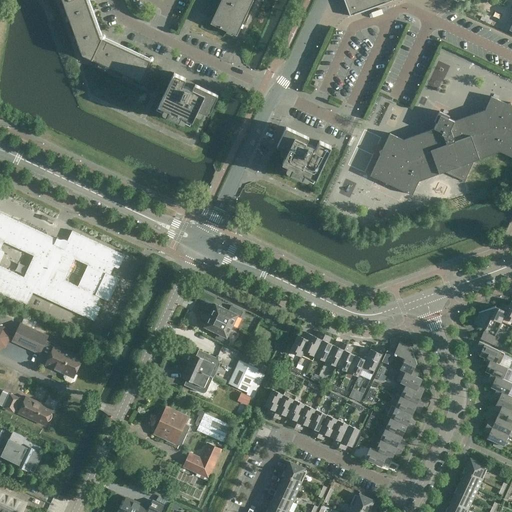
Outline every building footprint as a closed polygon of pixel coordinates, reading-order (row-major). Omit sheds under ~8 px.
[(62,0),(66,10),(63,12),(66,21),(70,20),(75,35),(72,36),(75,46),(79,45),(82,55),(99,63),(98,66),(107,70),(109,67),(124,74),(122,77),(131,82),(133,78),(140,82),(141,82),(151,59),(103,36),(89,0),(62,0)] [(221,0),(211,23),(227,31),(226,32),(232,35),(233,34),(237,36),(253,0),(221,0)] [(344,0),(346,5),(347,4),(350,14),(349,14),(350,16),(394,0),(344,0)] [(511,0),(456,0),(458,1),(457,0),(511,0),(511,23),(509,30),(511,31),(511,0)] [(174,73),(159,105),(170,110),(167,116),(179,121),(182,116),(193,121),(198,109),(209,114),(219,93),(193,82),(191,85),(188,83),(185,81),(186,78),(174,73)] [(419,181),(424,179),(444,172),(465,181),(474,161),(500,151),(511,157),(511,105),(511,106),(511,103),(507,104),(491,96),(485,110),(449,123),(447,122),(450,116),(439,111),(434,121),(440,124),(439,127),(404,140),(390,133),(382,149),(379,151),(380,154),(370,175),(383,181),(382,183),(389,186),(389,184),(412,195),(419,181)] [(305,173),(316,178),(331,146),(319,140),(318,144),(314,142),(310,141),(312,137),(287,125),(277,146),(288,151),(282,163),(293,168),(290,173),(303,179),(305,173)] [(118,268),(125,255),(72,230),(64,248),(56,244),(58,240),(0,212),(0,292),(27,305),(33,292),(94,320),(100,307),(96,305),(100,297),(109,301),(119,279),(110,275),(114,266),(118,268)] [(511,301),(509,306),(502,321),(511,325),(511,301)] [(509,306),(502,303),(500,309),(495,307),(496,306),(495,306),(478,312),(479,312),(479,313),(474,323),(486,329),(487,327),(486,326),(491,317),(502,323),(502,321),(509,306)] [(240,317),(243,311),(231,305),(228,311),(216,304),(211,315),(209,314),(232,326),(237,315),(240,317)] [(226,336),(232,326),(209,314),(209,315),(210,316),(205,326),(218,332),(215,338),(226,343),(229,337),(226,336)] [(56,369),(65,373),(62,379),(73,384),(78,375),(75,374),(82,358),(55,345),(54,347),(50,344),(51,342),(46,340),(48,335),(21,323),(12,341),(39,354),(40,353),(49,357),(47,363),(53,366),(53,364),(58,366),(56,369)] [(0,347),(6,347),(11,336),(4,327),(0,326),(0,347)] [(304,351),(311,334),(306,332),(304,333),(302,338),(300,337),(301,336),(298,335),(290,351),(302,356),(304,351)] [(315,356),(325,334),(320,332),(318,333),(316,337),(314,337),(314,336),(311,334),(304,351),(315,356)] [(481,338),(492,344),(495,337),(484,332),(481,338)] [(330,336),(325,334),(315,356),(326,361),(333,345),(330,343),(330,344),(328,343),(330,338),(330,336)] [(505,353),(479,341),(476,348),(481,350),(479,355),(485,358),(485,357),(499,364),(500,364),(505,353)] [(336,366),(347,344),(341,342),(340,343),(337,347),(335,347),(336,346),(333,345),(326,361),(336,366)] [(400,369),(405,372),(406,371),(416,376),(417,376),(419,371),(418,369),(414,368),(416,363),(417,363),(415,358),(413,359),(412,356),(414,355),(411,346),(410,346),(400,342),(394,354),(396,355),(396,354),(405,358),(400,369)] [(240,343),(237,349),(244,352),(247,347),(240,343)] [(352,346),(347,344),(336,366),(347,371),(355,355),(352,353),(352,354),(350,353),(352,348),(352,346)] [(370,349),(368,354),(361,369),(362,369),(373,374),(385,349),(379,346),(377,347),(375,352),(373,351),(374,350),(370,349)] [(217,358),(199,350),(197,355),(193,354),(187,365),(213,377),(219,363),(217,358)] [(387,350),(382,361),(390,364),(394,357),(391,355),(392,352),(391,353),(387,351),(387,350)] [(368,354),(363,352),(361,353),(359,358),(357,357),(358,356),(355,355),(347,371),(359,376),(362,369),(361,369),(368,354)] [(511,371),(511,369),(500,364),(499,364),(485,357),(485,358),(482,364),(487,366),(485,371),(490,374),(491,373),(501,378),(502,378),(508,381),(511,371)] [(207,391),(213,377),(187,365),(182,377),(186,379),(184,385),(203,393),(204,393),(206,392),(207,391)] [(236,366),(229,383),(248,392),(255,375),(236,366)] [(422,379),(417,376),(416,376),(406,371),(405,372),(400,382),(406,385),(422,392),(425,387),(424,385),(419,383),(420,381),(421,382),(422,379)] [(511,382),(508,381),(502,378),(501,378),(491,373),(490,374),(488,380),(493,382),(491,387),(496,390),(496,389),(507,394),(511,383),(511,382)] [(421,395),(422,392),(406,385),(401,396),(423,406),(425,401),(424,399),(419,396),(420,395),(421,395)] [(283,394),(272,389),(265,405),(268,407),(268,406),(270,407),(268,412),(268,414),(273,416),(283,394)] [(511,396),(507,394),(496,389),(496,390),(493,395),(499,398),(497,403),(511,409),(511,396)] [(294,399),(295,400),(296,396),(285,390),(283,394),(273,416),(278,418),(280,418),(283,413),(284,414),(287,416),(294,399)] [(241,392),(237,401),(247,405),(251,397),(241,392)] [(51,412),(52,409),(53,408),(26,396),(23,402),(19,400),(20,398),(10,394),(4,407),(14,412),(15,409),(20,411),(19,413),(45,425),(47,421),(49,420),(51,419),(52,417),(52,414),(51,412)] [(420,411),(423,406),(401,396),(396,406),(412,414),(413,411),(413,409),(418,411),(420,411)] [(305,404),(295,400),(294,399),(287,416),(289,417),(290,416),(292,417),(289,422),(290,424),(295,426),(305,404)] [(511,409),(497,403),(494,409),(499,411),(498,413),(497,416),(511,422),(511,409)] [(308,426),(316,410),(305,404),(295,426),(300,429),(302,428),(304,423),(306,424),(306,425),(308,426)] [(411,417),(412,414),(396,406),(391,417),(412,427),(415,422),(414,420),(409,418),(410,416),(411,417)] [(173,445),(186,416),(168,408),(156,433),(168,439),(166,442),(173,445)] [(317,436),(327,415),(316,410),(308,426),(311,427),(312,426),(313,427),(311,432),(312,434),(317,436)] [(224,442),(231,425),(204,413),(197,430),(224,442)] [(330,436),(338,420),(327,415),(317,436),(322,439),(324,438),(326,433),(328,434),(328,435),(330,436)] [(511,422),(497,416),(495,421),(491,419),(490,418),(487,424),(508,434),(511,436),(511,422)] [(410,433),(412,427),(391,417),(386,428),(402,436),(403,433),(402,433),(403,431),(408,433),(410,433)] [(339,446),(349,425),(338,420),(330,436),(333,437),(333,436),(335,437),(333,442),(334,444),(339,446)] [(508,434),(487,424),(484,431),(489,433),(487,438),(495,442),(494,444),(495,445),(500,448),(501,447),(502,445),(503,446),(508,434)] [(360,430),(349,425),(339,446),(344,449),(346,448),(348,443),(350,444),(349,445),(352,446),(360,430)] [(400,440),(402,436),(386,428),(382,426),(379,432),(383,434),(381,439),(402,449),(405,443),(400,440)] [(34,471),(39,461),(38,461),(41,454),(42,455),(42,454),(42,453),(43,452),(21,442),(20,444),(9,438),(8,439),(9,439),(5,447),(7,448),(3,456),(1,455),(0,456),(12,461),(11,462),(11,463),(32,473),(33,473),(33,471),(34,472),(34,471)] [(400,454),(402,449),(381,439),(376,450),(375,450),(392,458),(393,455),(392,454),(393,453),(398,455),(400,454)] [(201,458),(192,454),(190,453),(184,466),(208,477),(221,450),(208,444),(201,458)] [(389,463),(392,458),(375,450),(376,450),(370,447),(365,459),(381,466),(383,463),(382,463),(383,461),(387,463),(389,463)] [(464,471),(465,471),(482,479),(487,469),(484,467),(485,466),(470,459),(464,471)] [(289,461),(284,473),(283,474),(284,474),(285,474),(302,482),(307,472),(304,470),(305,469),(289,461)] [(478,489),(482,479),(465,471),(460,481),(478,489)] [(285,474),(284,474),(280,484),(297,492),(302,482),(285,474)] [(473,499),(478,489),(460,481),(456,490),(473,499)] [(297,492),(280,484),(275,493),(293,501),(297,492)] [(469,508),(473,499),(456,490),(451,500),(469,508)] [(0,491),(0,511),(20,511),(25,503),(0,491)] [(293,501),(275,493),(271,503),(288,511),(293,501)] [(355,494),(350,504),(366,511),(368,511),(374,501),(359,494),(358,495),(355,494)] [(32,496),(32,505),(42,505),(43,496),(32,496)] [(146,511),(160,511),(163,505),(152,500),(149,508),(137,502),(136,504),(125,499),(119,511),(144,511),(145,511),(146,511)] [(451,511),(466,511),(469,508),(451,500),(447,510),(451,511)] [(174,502),(171,508),(177,511),(180,505),(174,502)] [(287,511),(288,511),(271,503),(266,511),(287,511)]
